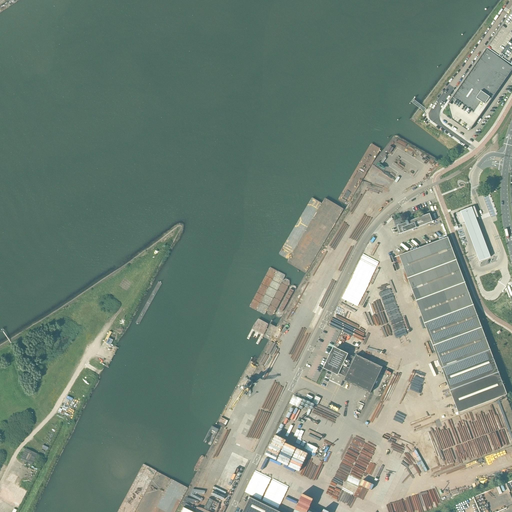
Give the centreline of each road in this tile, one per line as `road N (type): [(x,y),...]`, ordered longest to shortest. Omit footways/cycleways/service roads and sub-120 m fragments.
road 1 (unclassified): [(226,511),(359,243),(383,212),(431,182)]
road 2 (unclassified): [(435,113),(511,1)]
